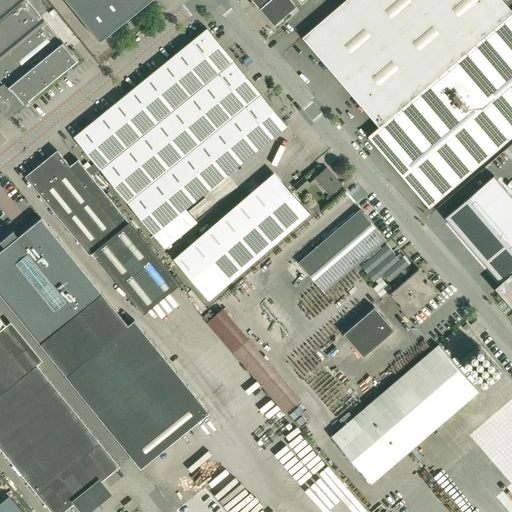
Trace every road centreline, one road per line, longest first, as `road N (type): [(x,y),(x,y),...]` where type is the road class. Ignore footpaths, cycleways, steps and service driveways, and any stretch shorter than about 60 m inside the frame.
road 1 (unclassified): [(511,343),(216,0)]
road 2 (unknown): [(252,452),(166,338),(127,307),(4,164)]
road 3 (unclassified): [(0,168),(203,0)]
road 4 (unknown): [(372,181),(243,303),(258,337)]
road 5 (unknown): [(252,452),(219,443),(193,448),(146,487),(152,511)]
